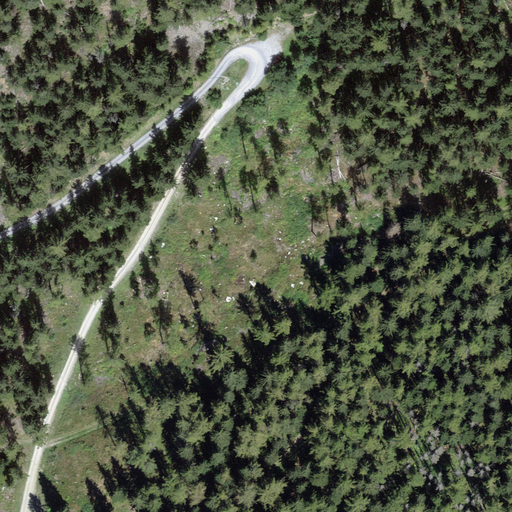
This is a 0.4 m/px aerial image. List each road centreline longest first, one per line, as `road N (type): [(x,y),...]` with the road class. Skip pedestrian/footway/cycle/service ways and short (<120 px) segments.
road 1 (track): [(25,511),(41,428),(84,339),(190,153),(256,72),(250,56),(232,57),(211,85),(83,190),(0,232)]
road 2 (track): [(370,302),(285,347),(34,450)]
road 3 (track): [(511,209),(469,232),(432,272),(370,302)]
